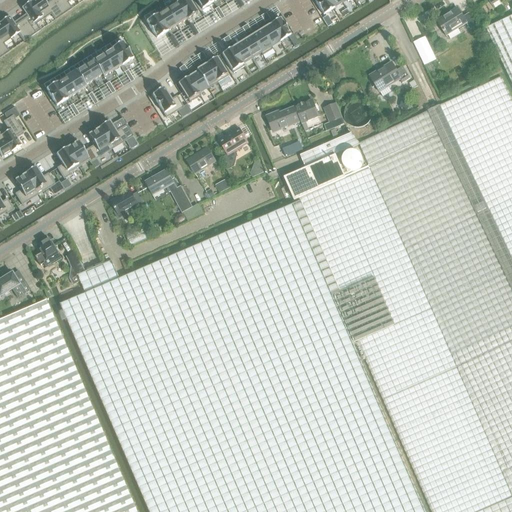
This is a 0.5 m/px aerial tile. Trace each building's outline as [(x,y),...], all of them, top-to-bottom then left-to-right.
[(33,0),(31,2),(43,19),(51,14),(55,20),(63,15),(52,0),(47,4),(43,0),(33,0)] [(52,0),(63,15),(71,9),(67,3),(71,0),(52,0)] [(181,0),(176,3),(186,20),(197,13),(188,0),(181,0)] [(196,0),(202,9),(201,9),(202,9),(213,3),(210,0),(196,0)] [(327,0),(313,0),(316,3),(315,3),(320,10),(323,15),(333,9),(327,0)] [(340,0),(327,0),(333,9),(343,3),(340,0)] [(175,1),(165,7),(177,26),(186,20),(176,3),(175,1)] [(28,17),(22,21),(32,36),(40,31),(36,25),(43,19),(31,2),(21,8),(22,9),(28,17)] [(165,7),(155,13),(156,15),(157,15),(167,32),(177,26),(165,7)] [(478,26),(469,14),(463,18),(457,9),(437,22),(446,37),(466,24),(470,31),(478,26)] [(156,15),(146,22),(149,27),(153,34),(156,38),(156,39),(167,32),(157,15),(156,15)] [(511,16),(486,29),(511,84),(511,16)] [(9,17),(0,23),(12,41),(20,36),(24,42),(32,36),(22,21),(15,26),(9,17),(10,17),(9,17)] [(280,19),(269,25),(280,42),(288,37),(290,36),(290,35),(287,31),(287,30),(283,24),(280,19)] [(0,56),(1,58),(9,52),(5,46),(12,41),(0,23),(0,22),(0,56)] [(269,25),(260,31),(270,48),(271,47),(280,42),(269,25)] [(260,31),(250,37),(261,54),(262,56),(272,49),(271,47),(270,48),(260,31)] [(250,37),(241,43),(251,60),(261,54),(250,37)] [(436,61),(425,39),(414,44),(424,66),(436,61)] [(122,42),(112,49),(122,66),(133,59),(130,54),(126,47),(125,47),(123,43),(122,42)] [(241,43),(232,48),(242,65),(243,65),(251,60),(241,43)] [(232,48),(221,55),(222,55),(233,74),(244,67),(243,65),(242,65),(232,48)] [(112,49),(103,54),(113,71),(122,66),(112,49)] [(103,54),(93,60),(102,75),(103,78),(103,77),(113,71),(103,54)] [(216,58),(205,65),(217,84),(228,77),(227,76),(217,58),(216,58)] [(93,60),(84,66),(93,81),(102,75),(93,60)] [(410,80),(403,68),(396,72),(391,64),(369,78),(379,94),(399,81),(402,85),(410,80)] [(196,70),(197,72),(208,89),(217,84),(205,65),(197,70),(196,70)] [(76,71),(75,71),(85,86),(93,81),(84,66),(76,71)] [(66,77),(76,94),(77,94),(86,88),(85,86),(75,71),(66,77)] [(197,72),(188,77),(199,94),(208,89),(197,72)] [(57,83),(67,100),(76,94),(66,77),(57,83)] [(188,77),(178,84),(178,85),(189,102),(189,103),(200,96),(199,94),(188,77)] [(511,511),(511,101),(501,78),(360,145),(370,168),(345,178),(300,199),(301,202),(334,296),(355,344),(358,343),(431,511),(511,511)] [(364,91),(364,90),(363,86),(361,82),(357,79),(353,78),(347,79),(344,81),(341,85),(340,90),(341,95),(343,99),(347,102),(351,103),(356,102),(360,99),(363,96),(364,91)] [(57,83),(46,89),(46,90),(49,94),(49,95),(53,101),(56,106),(67,100),(57,83)] [(163,88),(152,95),(156,101),(155,101),(160,108),(166,118),(177,111),(180,115),(182,118),(191,112),(189,109),(187,105),(183,108),(176,97),(171,101),(163,89),(164,89),(163,88)] [(406,99),(402,108),(407,110),(414,108),(411,102),(406,99)] [(319,119),(312,102),(296,109),(301,122),(305,132),(309,131),(306,124),(319,119)] [(336,103),(323,109),(326,115),(329,123),(324,125),(327,131),(343,125),(342,120),(341,119),(343,118),(336,103)] [(373,119),(373,115),(370,111),(367,109),(362,107),(358,108),(354,111),(351,115),(350,119),(351,123),(354,127),(357,130),(361,131),(366,130),(369,128),(372,124),(373,119)] [(280,115),(279,113),(268,117),(274,133),(301,122),(296,109),(280,115)] [(8,129),(0,133),(11,152),(21,146),(21,145),(17,139),(15,136),(22,132),(13,117),(4,122),(8,129)] [(109,122),(98,129),(111,150),(125,141),(133,137),(126,126),(116,133),(109,122)] [(88,135),(94,146),(89,149),(96,160),(111,150),(98,129),(88,135)] [(239,129),(219,142),(224,150),(227,155),(221,159),(229,170),(234,167),(237,155),(235,151),(248,144),(239,129)] [(0,154),(2,158),(2,157),(11,152),(0,133),(0,154)] [(295,201),(300,199),(345,178),(335,155),(347,151),(360,145),(351,134),(342,138),(301,156),(307,169),(285,178),(295,201)] [(133,137),(125,141),(131,150),(138,145),(133,137)] [(279,151),(295,145),(292,137),(276,143),(279,151)] [(67,148),(79,167),(89,161),(90,163),(96,160),(89,149),(84,152),(78,142),(77,142),(68,148),(67,148)] [(219,142),(214,145),(219,153),(224,150),(219,142)] [(67,148),(56,155),(57,155),(63,165),(57,169),(64,179),(70,176),(69,174),(79,167),(67,148)] [(215,162),(207,149),(186,162),(195,176),(215,162)] [(364,162),(364,158),(361,154),(358,152),(354,151),(351,151),(346,153),(343,157),(342,162),(343,166),(345,169),(349,172),(353,173),(358,172),(361,170),(363,166),(364,162)] [(258,161),(252,164),(249,173),(251,179),(262,173),(258,161)] [(36,167),(25,174),(38,195),(49,188),(53,194),(54,195),(64,189),(63,188),(59,182),(54,185),(48,175),(42,178),(36,168),(36,167)] [(176,189),(167,171),(145,183),(153,196),(168,188),(182,213),(192,208),(181,187),(176,189)] [(15,180),(14,181),(21,191),(15,195),(22,205),(38,195),(25,174),(24,174),(25,175),(15,181),(15,180)] [(227,180),(215,186),(220,194),(231,188),(227,180)] [(211,190),(207,193),(210,198),(211,199),(216,197),(211,190)] [(144,208),(137,193),(132,196),(130,192),(111,203),(116,212),(114,213),(118,220),(126,215),(125,213),(131,210),(134,214),(144,208)] [(0,216),(6,212),(7,214),(13,210),(7,200),(1,203),(0,201),(0,216)] [(425,511),(333,296),(334,296),(301,202),(119,279),(87,293),(61,304),(150,511),(425,511)] [(176,218),(175,220),(176,222),(177,223),(179,223),(181,223),(184,222),(185,220),(185,218),(185,216),(184,215),(182,214),(180,215),(177,216),(176,218)] [(130,246),(147,239),(142,228),(126,234),(130,246)] [(60,260),(56,254),(57,254),(48,239),(40,244),(41,246),(37,248),(40,254),(34,258),(39,267),(43,265),(45,269),(60,260)] [(75,252),(65,257),(72,268),(81,264),(75,252)] [(78,275),(87,293),(119,279),(112,261),(78,275)] [(0,296),(12,289),(18,299),(31,291),(18,271),(12,275),(11,274),(0,280),(0,296)] [(0,511),(134,511),(44,301),(0,320),(0,511)]
